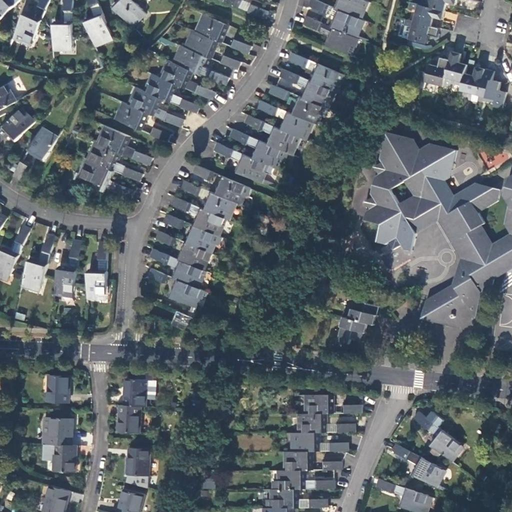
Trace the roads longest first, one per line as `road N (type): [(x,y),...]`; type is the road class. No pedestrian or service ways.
road 1 (residential): [(127,354),(401,375)]
road 2 (residential): [(142,224),(174,164),(256,78),(292,0)]
road 3 (residential): [(87,511),(102,406),(99,353)]
road 4 (residential): [(142,224),(52,214),(0,188)]
road 5 (residential): [(401,375),(349,511)]
road 6 (residential): [(127,354),(142,224)]
